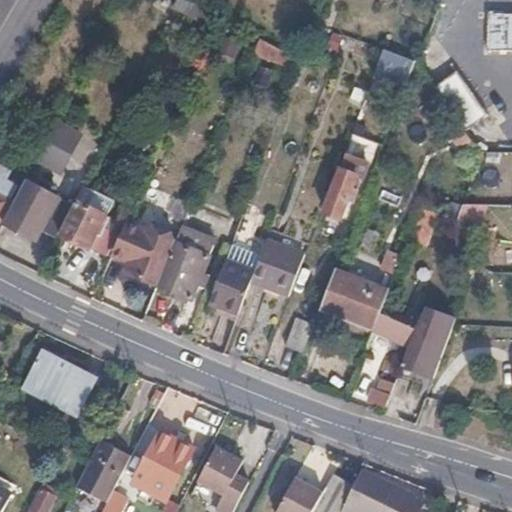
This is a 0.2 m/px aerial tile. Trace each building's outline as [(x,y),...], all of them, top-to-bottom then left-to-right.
[(511,14),(491,15),(485,15),(485,50),(511,50),(511,14)] [(383,65),(411,78),(418,63),(390,50),(383,65)] [(434,85),(455,115),(467,132),(490,116),(467,82),(466,79),(459,68),(450,74),(434,85)] [(76,141),(54,128),(35,163),(57,175),(76,141)] [(351,171),(356,160),(344,156),(322,213),(338,219),(346,200),(350,202),(354,192),(349,190),(356,173),(351,171)] [(0,217),(22,177),(0,166),(0,217)] [(59,234),(77,197),(79,194),(63,185),(56,198),(25,181),(2,223),(36,240),(40,232),(56,239),(59,234)] [(87,201),(77,197),(59,234),(87,249),(95,235),(99,237),(108,219),(86,207),(87,201)] [(490,206),(461,206),(458,215),(490,227),(490,206)] [(126,269),(158,282),(174,245),(124,223),(110,256),(128,264),(126,269)] [(209,241),(180,228),(174,245),(208,259),(212,248),(209,241)] [(258,259),(253,274),(252,278),(289,294),(304,253),(266,238),(258,259)] [(174,245),(158,282),(174,288),(172,292),(191,300),(208,259),(174,245)] [(207,309),(236,320),(252,278),(253,274),(258,259),(229,249),(207,309)] [(321,309),(373,331),(382,308),(388,292),(335,270),(321,309)] [(373,331),(408,346),(416,322),(382,308),(373,331)] [(416,322),(408,346),(400,366),(425,376),(426,374),(433,377),(438,362),(452,326),(454,320),(422,308),(416,322)] [(300,352),(311,325),(297,320),(287,347),(300,352)] [(467,327),(452,326),(438,362),(451,368),(467,327)] [(97,381),(44,352),(23,389),(77,418),(97,381)] [(425,376),(400,366),(396,378),(421,388),(425,376)] [(365,403),(384,411),(392,389),(393,387),(378,381),(375,387),(372,385),(365,403)] [(171,448),(176,439),(159,430),(141,463),(167,477),(180,453),(171,448)] [(77,486),(106,502),(114,489),(123,471),(132,455),(102,438),(92,458),(77,486)] [(167,477),(141,463),(135,476),(168,493),(193,449),(176,439),(171,448),(180,453),(167,477)] [(221,503),(234,509),(249,481),(236,475),(242,460),(215,448),(198,482),(226,494),(221,503)] [(361,469),(354,483),(346,498),(359,505),(366,491),(408,511),(418,511),(424,501),(361,469)] [(313,511),(315,510),(318,511),(338,511),(346,498),(354,483),(334,473),(325,490),(309,482),(295,511),(313,511)] [(168,493),(135,476),(130,483),(164,502),(168,493)] [(295,511),(309,482),(297,476),(277,511),(295,511)] [(53,511),(62,493),(43,484),(30,511),(53,511)] [(120,511),(128,496),(114,489),(101,511),(120,511)] [(0,511),(9,495),(0,490),(0,511)] [(218,511),(232,511),(234,509),(221,503),(217,511),(218,511)]
